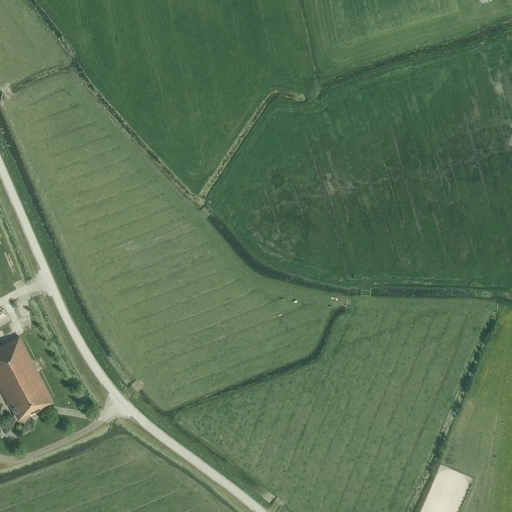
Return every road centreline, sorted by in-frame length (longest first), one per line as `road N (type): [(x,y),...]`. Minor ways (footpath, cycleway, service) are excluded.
road 1 (unclassified): [(262,511),(154,432),(100,376),(0,167)]
road 2 (track): [(363,302),(272,511)]
